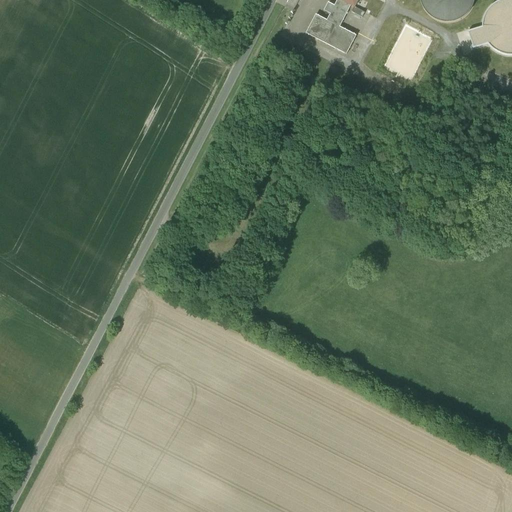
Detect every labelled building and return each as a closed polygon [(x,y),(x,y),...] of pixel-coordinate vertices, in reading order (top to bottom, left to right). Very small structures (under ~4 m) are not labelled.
[(331,15),(327,21),(340,28),(351,6),(339,0),(338,0),(335,6),(332,5),(328,13),(331,15)] [(356,8),(359,0),(339,0),(351,6),(356,8)] [(420,0),(421,2),(422,6),(424,9),(425,11),(428,15),(431,17),(434,20),(437,21),(441,22),(445,23),(451,23),(456,22),(460,20),(465,17),(469,13),(471,10),(473,6),(474,4),(474,0),(420,0)] [(366,13),(356,8),(353,14),(363,19),(366,13)] [(356,36),(340,28),(327,21),(316,15),(306,34),(347,55),(356,36)] [(429,40),(404,27),(383,68),(409,80),(429,40)]
